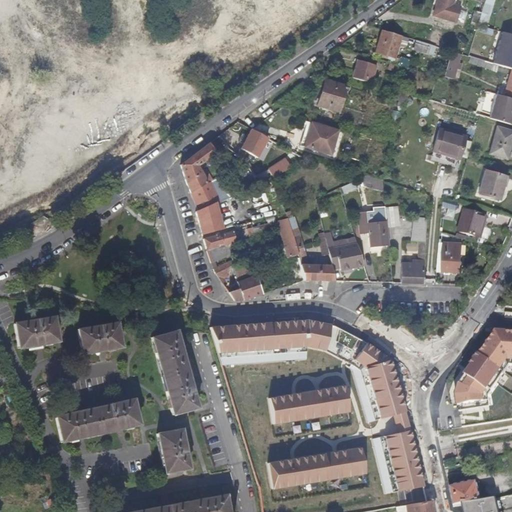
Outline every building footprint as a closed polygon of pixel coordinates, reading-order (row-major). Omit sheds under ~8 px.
[(453,5),(454,0),(458,0),(460,0),(459,0),(437,0),(432,17),(455,23),(460,7),(453,5)] [(474,10),(471,20),(483,24),(486,13),(474,10)] [(395,59),(401,36),(382,30),(375,53),(381,55),(381,58),(386,59),(387,56),(395,59)] [(493,60),(511,66),(511,35),(502,32),(493,60)] [(433,56),(436,47),(416,41),(413,51),(433,56)] [(460,71),(462,64),(459,63),(461,55),(451,52),(444,77),(454,80),(457,70),(460,71)] [(492,64),(470,57),(468,63),(497,72),(498,66),(492,64)] [(353,78),(370,84),(370,83),(376,65),(358,60),(353,78)] [(511,66),(493,60),(492,64),(498,66),(511,70),(511,66)] [(338,113),(346,86),(324,80),(316,106),(338,113)] [(98,100),(56,86),(18,199),(0,200),(0,217),(35,215),(70,112),(102,123),(159,120),(143,114),(195,112),(195,111),(194,94),(98,100)] [(404,108),(408,95),(396,91),(394,100),(399,101),(397,107),(404,108)] [(511,98),(494,95),(490,120),(511,123),(511,98)] [(389,125),(397,127),(400,113),(392,111),(389,125)] [(304,148),(311,123),(307,122),(299,147),(304,148)] [(331,156),(338,131),(311,123),(304,148),(331,156)] [(507,160),(511,141),(511,131),(497,127),(489,155),(507,160)] [(460,160),(466,137),(439,129),(432,152),(460,160)] [(240,150),(256,159),(267,139),(250,130),(240,150)] [(207,183),(201,172),(198,166),(217,155),(210,143),(180,165),(184,181),(191,193),(207,183)] [(276,177),(287,169),(282,162),(272,169),(276,177)] [(499,202),(506,177),(485,171),(478,195),(499,202)] [(384,192),(383,181),(366,176),(360,179),(363,187),(384,192)] [(342,195),(357,189),(354,181),(339,188),(342,195)] [(221,221),(216,203),(219,202),(209,182),(207,183),(191,193),(199,210),(196,212),(200,227),(221,221)] [(456,212),(459,203),(443,199),(442,208),(456,212)] [(399,226),(397,208),(386,209),(387,221),(388,227),(399,226)] [(300,235),(294,217),(293,218),(291,211),(285,213),(287,219),(293,238),(300,235)] [(481,239),(488,217),(464,211),(457,233),(481,239)] [(390,246),(388,228),(388,227),(387,221),(367,223),(366,212),(358,213),(360,235),(368,234),(369,248),(390,246)] [(423,284),(427,220),(413,218),(411,242),(418,242),(417,253),(419,261),(412,261),(411,264),(401,264),(400,283),(423,284)] [(304,281),(300,265),(299,258),(293,238),(287,219),(276,222),(288,261),(285,263),(287,271),(276,274),(274,269),(256,276),(256,277),(262,295),(286,287),(304,281)] [(223,230),(221,221),(200,227),(202,236),(223,230)] [(264,232),(262,226),(253,228),(256,238),(256,239),(265,237),(264,232)] [(256,238),(253,228),(248,229),(247,230),(250,240),(256,238)] [(236,244),(233,231),(203,240),(206,251),(236,244)] [(329,255),(324,236),(324,233),(318,234),(322,256),(329,255)] [(364,266),(357,244),(334,249),(331,234),(324,236),(329,255),(331,266),(332,270),(339,269),(340,271),(364,266)] [(332,270),(331,266),(308,265),(300,235),(293,238),(299,258),(300,265),(304,281),(334,282),(332,270)] [(417,253),(418,242),(411,242),(403,241),(402,252),(417,253)] [(460,275),(462,245),(439,244),(436,274),(460,275)] [(231,256),(227,246),(206,251),(210,263),(215,262),(231,256)] [(232,266),(234,265),(232,261),(217,268),(213,270),(215,274),(232,266)] [(224,279),(234,273),(233,269),(232,266),(215,274),(221,283),(225,281),(224,279)] [(237,282),(248,279),(244,266),(233,269),(234,273),(237,282)] [(262,295),(256,277),(248,279),(237,282),(236,283),(239,289),(228,293),(234,302),(243,301),(262,295)] [(58,343),(54,317),(14,324),(18,350),(58,343)] [(307,318),(209,324),(212,330),(219,352),(307,347),(325,351),(345,362),(359,370),(376,420),(394,417),(408,413),(392,359),(331,323),(307,318)] [(119,334),(117,323),(78,330),(82,355),(122,348),(119,334)] [(454,394),(459,412),(488,406),(487,395),(509,364),(511,364),(511,331),(497,330),(455,384),(454,394)] [(191,386),(183,354),(188,352),(186,346),(181,347),(176,331),(151,338),(171,416),(198,409),(193,393),(198,391),(197,385),(191,386)] [(294,391),(269,395),(275,424),(350,412),(345,383),(316,388),(294,391)] [(136,409),(134,399),(55,417),(61,443),(140,426),(136,409)] [(412,430),(408,413),(394,417),(398,433),(412,430)] [(191,450),(190,445),(185,446),(182,430),(156,434),(164,475),(189,470),(186,453),(191,452),(191,450)] [(398,433),(385,436),(397,492),(423,486),(412,430),(398,433)] [(291,458),(267,462),(271,487),(367,473),(363,447),(333,452),(291,458)] [(481,501),(477,482),(449,488),(453,506),(481,501)] [(228,511),(226,495),(209,498),(208,493),(201,494),(203,499),(170,505),(169,500),(162,501),(163,507),(135,511),(130,511),(130,508),(123,509),(123,511),(228,511)] [(511,511),(511,496),(497,500),(496,500),(498,511),(511,511)] [(498,511),(496,500),(495,500),(481,502),(481,501),(462,505),(463,511),(498,511)] [(433,511),(431,501),(426,502),(396,507),(397,511),(397,510),(397,511),(433,511)]
